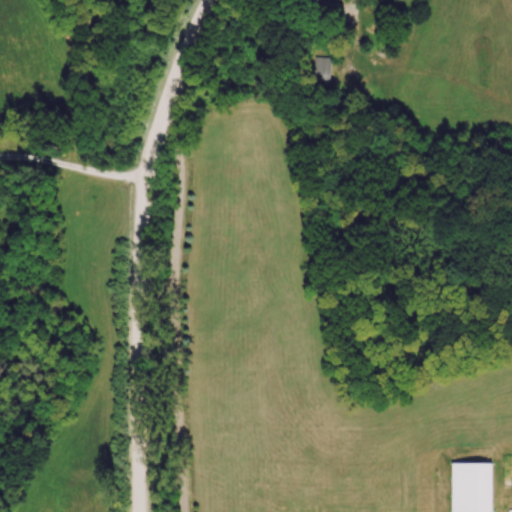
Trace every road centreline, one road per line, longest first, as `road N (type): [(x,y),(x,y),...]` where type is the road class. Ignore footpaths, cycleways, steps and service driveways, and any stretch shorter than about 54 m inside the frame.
road 1 (residential): [(147,173),(138,295),(139,511)]
road 2 (residential): [(209,0),(147,173)]
road 3 (residential): [(147,173),(100,175),(0,158)]
